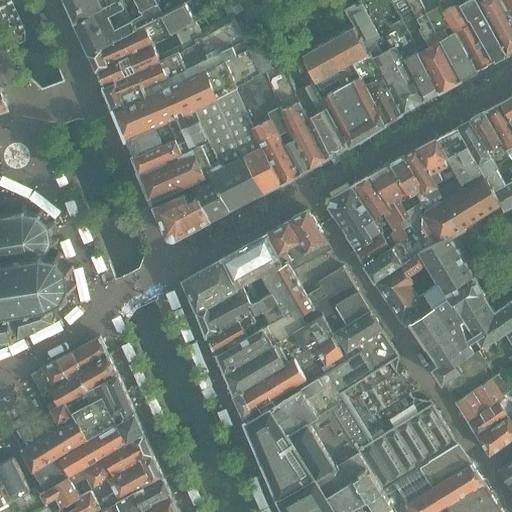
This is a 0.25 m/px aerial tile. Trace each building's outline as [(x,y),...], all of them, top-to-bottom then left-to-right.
[(66,0),(76,20),(86,15),(113,2),(111,0),(66,0)] [(116,0),(113,2),(86,15),(76,20),(91,53),(106,45),(116,40),(187,6),(185,3),(164,14),(156,0),(116,0)] [(361,0),(345,9),(355,25),(370,52),(404,113),(425,101),(424,101),(391,37),(378,44),(375,39),(381,36),(361,0)] [(398,0),(400,1),(393,4),(400,15),(405,25),(440,91),(461,79),(441,42),(419,0),(398,0)] [(441,0),(419,0),(441,42),(461,79),(478,70),(441,0)] [(441,0),(478,70),(494,60),(472,19),(470,20),(460,0),(441,0)] [(479,0),(460,0),(470,20),(472,19),(494,60),(507,53),(479,0)] [(479,0),(507,53),(511,50),(511,18),(503,0),(479,0)] [(511,0),(503,0),(511,18),(511,0)] [(106,45),(91,53),(98,70),(115,62),(157,41),(197,22),(187,6),(116,40),(106,45)] [(340,78),(343,84),(371,132),(387,123),(352,60),(370,52),(355,25),(316,46),(296,9),(285,17),(304,54),(321,89),(340,78)] [(203,35),(196,38),(198,40),(164,56),(106,85),(115,108),(127,138),(197,108),(240,86),(267,73),(273,69),(273,67),(258,35),(245,41),(234,16),(203,35)] [(198,40),(196,38),(203,35),(197,22),(157,41),(115,62),(98,70),(106,84),(106,85),(164,56),(198,40)] [(405,25),(389,33),(391,37),(424,101),(440,92),(440,91),(405,25)] [(370,52),(352,60),(387,123),(403,113),(404,113),(370,52)] [(285,109),(284,109),(311,168),(329,158),(297,91),(296,92),(284,62),(273,67),(273,69),(267,73),(285,109)] [(267,73),(240,86),(267,144),(285,182),(311,168),(284,109),(285,109),(267,73)] [(348,146),(320,94),(314,82),(306,87),(297,91),(329,158),(348,146)] [(343,84),(324,95),(351,144),(371,132),(343,84)] [(197,108),(221,164),(208,169),(211,175),(213,179),(214,179),(230,211),(265,193),(247,154),(267,144),(240,86),(197,108)] [(1,91),(0,91),(0,114),(9,112),(7,108),(8,108),(1,91)] [(502,102),(501,103),(511,122),(511,97),(502,102)] [(511,122),(501,103),(485,111),(486,112),(511,157),(511,122)] [(197,108),(127,138),(140,171),(153,202),(211,175),(208,169),(221,164),(197,108)] [(511,182),(511,157),(486,112),(469,121),(508,185),(511,182)] [(458,127),(486,173),(497,191),(508,185),(469,121),(458,127)] [(458,127),(439,137),(469,183),(486,173),(458,127)] [(419,148),(417,148),(448,195),(469,183),(439,137),(437,138),(419,148)] [(282,184),(285,182),(267,144),(247,154),(265,193),(282,184)] [(417,148),(405,155),(435,198),(442,193),(448,195),(417,148)] [(435,198),(405,155),(391,163),(418,203),(428,208),(431,200),(435,198)] [(391,163),(373,174),(406,224),(426,212),(428,208),(418,203),(391,163)] [(511,182),(508,185),(497,191),(486,173),(469,183),(448,195),(442,193),(435,198),(431,200),(428,208),(426,212),(406,224),(411,231),(428,221),(433,230),(444,236),(376,281),(407,327),(408,326),(408,325),(412,323),(413,325),(417,331),(427,346),(428,345),(441,364),(435,368),(445,381),(467,366),(463,360),(479,350),(504,333),(511,327),(511,182)] [(371,175),(352,185),(353,186),(385,234),(394,229),(399,238),(411,231),(406,224),(373,174),(371,175)] [(213,179),(196,187),(212,219),(212,220),(230,211),(214,179),(213,179)] [(381,253),(379,250),(399,238),(394,229),(385,234),(353,186),(352,186),(351,186),(337,194),(332,197),(331,197),(331,199),(330,205),(329,205),(328,207),(329,207),(364,263),(381,253)] [(155,205),(155,206),(167,233),(168,234),(169,236),(171,237),(173,238),(174,238),(177,238),(178,237),(212,219),(196,187),(186,192),(155,205)] [(0,342),(9,341),(10,345),(14,344),(13,340),(14,340),(14,339),(18,338),(29,333),(30,335),(35,332),(34,330),(49,324),(49,325),(56,321),(54,318),(53,319),(51,305),(61,300),(65,305),(69,302),(64,297),(69,288),(76,289),(76,284),(70,283),(68,272),(75,269),(73,265),(67,268),(59,260),(62,254),(58,252),(55,258),(45,257),(52,243),(58,244),(59,239),(53,238),(51,228),(57,225),(54,221),(49,223),(42,216),(44,211),(40,208),(37,214),(27,213),(26,206),(21,207),(22,212),(18,213),(16,213),(0,215),(0,342)] [(289,220),(288,221),(294,234),(296,233),(301,244),(279,256),(283,263),(327,241),(328,240),(308,209),(289,220)] [(268,233),(279,256),(301,244),(296,233),(294,234),(288,221),(268,233)] [(366,265),(376,281),(444,236),(433,230),(428,221),(411,231),(399,238),(379,250),(381,253),(364,263),(366,265)] [(319,283),(321,287),(309,295),(294,270),(332,249),(327,241),(283,263),(279,256),(268,233),(186,279),(199,309),(210,334),(250,312),(259,329),(265,326),(270,323),(291,312),(296,322),(302,318),(306,325),(324,315),(322,312),(359,291),(344,267),(319,283)] [(322,312),(324,315),(306,325),(302,318),(296,322),(291,312),(270,323),(265,326),(275,343),(226,373),(235,394),(236,393),(330,335),(371,310),(359,291),(322,312)] [(383,329),(371,310),(330,335),(343,354),(357,345),(358,347),(383,329)] [(250,312),(210,334),(218,354),(248,335),(259,329),(250,312)] [(218,354),(226,373),(275,343),(265,326),(259,329),(248,335),(218,354)] [(249,425),(253,437),(254,436),(280,498),(360,448),(356,441),(354,443),(336,414),(332,407),(339,403),(340,394),(390,362),(395,371),(396,371),(400,356),(383,329),(358,347),(357,345),(343,354),(313,373),(314,373),(318,379),(248,422),(249,425)] [(330,335),(236,393),(236,394),(245,415),(307,378),(314,373),(313,373),(343,354),(330,335)] [(100,336),(32,374),(42,393),(110,355),(100,336)] [(467,366),(445,381),(452,391),(489,365),(479,350),(463,360),(467,366)] [(42,394),(50,409),(59,423),(74,416),(73,415),(67,402),(118,373),(110,355),(42,393),(42,394)] [(136,412),(119,373),(118,373),(67,402),(73,415),(74,416),(59,423),(58,424),(57,425),(56,426),(56,427),(56,428),(56,429),(57,429),(57,430),(23,451),(34,471),(35,473),(136,412)] [(498,374),(457,402),(469,420),(510,392),(498,374)] [(469,420),(479,436),(506,418),(511,414),(511,394),(510,392),(469,420)] [(280,498),(281,500),(286,511),(340,511),(358,502),(360,505),(369,500),(375,511),(383,511),(393,506),(386,495),(397,489),(393,481),(458,443),(433,403),(430,405),(428,402),(415,399),(413,404),(418,412),(360,448),(280,498)] [(35,480),(33,481),(36,487),(41,494),(83,469),(145,432),(144,431),(141,426),(141,425),(139,420),(139,419),(136,413),(136,412),(35,473),(39,479),(35,481),(35,480)] [(511,426),(506,418),(479,436),(490,454),(511,438),(511,426)] [(145,432),(83,469),(94,488),(153,453),(145,434),(145,432)] [(458,443),(393,481),(397,489),(406,504),(472,463),(458,443)] [(94,488),(63,506),(66,511),(98,511),(162,473),(159,468),(156,461),(154,455),(154,453),(153,452),(153,453),(94,488)] [(14,457),(0,463),(0,504),(31,489),(14,457)] [(511,461),(501,469),(510,485),(511,484),(511,461)] [(452,511),(448,506),(485,483),(472,463),(406,504),(410,511),(452,511)] [(66,511),(63,506),(94,488),(83,469),(41,494),(47,504),(39,509),(40,511),(66,511)] [(162,473),(98,511),(142,511),(173,496),(172,494),(171,495),(169,491),(170,491),(169,491),(170,489),(166,482),(165,480),(164,480),(163,477),(164,476),(163,475),(163,473),(162,473)] [(503,511),(485,483),(448,506),(452,511),(503,511)] [(31,489),(0,504),(0,511),(34,511),(39,509),(47,504),(41,494),(36,487),(31,489)] [(397,489),(386,495),(393,506),(396,511),(410,511),(406,504),(397,489)] [(173,497),(173,496),(142,511),(180,511),(176,502),(175,501),(173,497)] [(340,511),(364,511),(360,505),(358,502),(340,511)]
